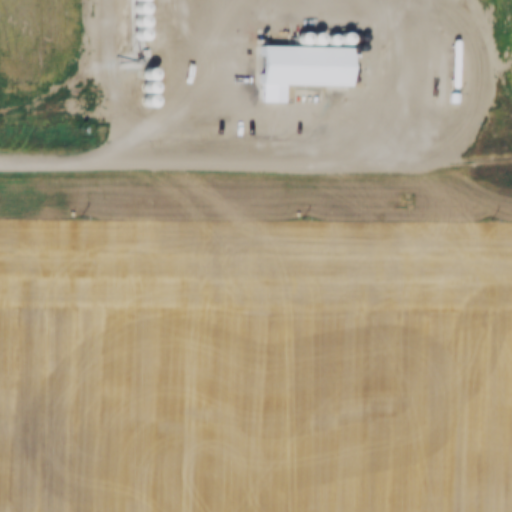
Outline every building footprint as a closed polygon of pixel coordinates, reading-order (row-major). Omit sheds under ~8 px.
[(127,16),(130,14),(132,11),(132,8),(130,5),(127,4),(123,5),(121,8),(121,12),(123,15),(127,16)] [(127,29),(130,27),(132,24),(132,21),(130,18),(126,17),(123,18),(121,21),(121,25),(123,28),(127,29)] [(127,42),(130,40),(132,37),(132,34),(130,31),(127,30),(123,31),(121,34),(121,38),(123,40),(127,42)] [(139,48),(142,47),(144,45),(144,42),(142,40),(139,39),(137,40),(135,43),(135,45),(137,47),(139,48)] [(250,87),(245,87),(246,49),(335,51),(334,89),(273,88),(273,104),(249,103),(250,87)] [(138,80),(141,79),(144,76),(143,72),(141,69),(138,68),(134,69),(132,72),(132,76),(134,79),(138,80)] [(138,94),(141,93),(144,90),(143,86),(141,83),(138,82),(134,83),(132,86),(132,90),(134,93),(138,94)] [(437,95),(446,95),(446,104),(437,104),(437,95)] [(138,108),(142,107),(144,104),(144,100),(142,97),(138,96),(135,97),(133,100),(133,104),(135,107),(138,108)]
